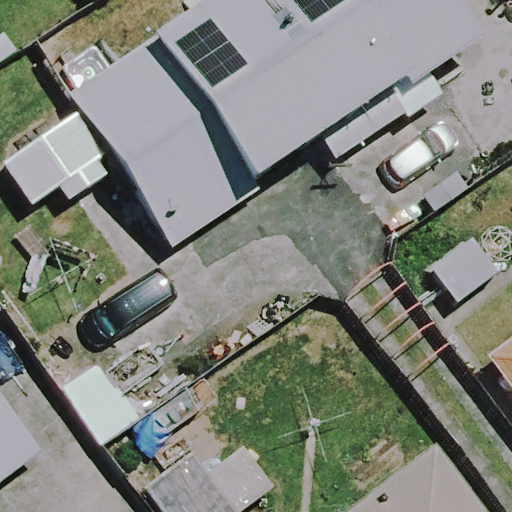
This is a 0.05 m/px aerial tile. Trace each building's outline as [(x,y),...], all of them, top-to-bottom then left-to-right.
[(471,51),(437,0),(204,0),(213,12),(64,110),(160,256),(471,51)] [(511,346),(479,371),(511,416),(511,346)] [(0,487),(29,465),(0,426),(0,487)] [(235,511),(249,501),(216,461),(181,489),(169,473),(134,501),(141,511),(235,511)] [(459,511),(423,464),(359,511),(459,511)]
